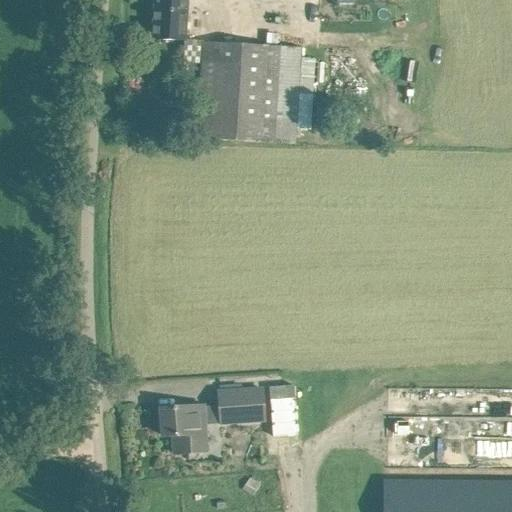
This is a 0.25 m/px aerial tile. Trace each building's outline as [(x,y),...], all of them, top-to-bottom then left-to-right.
[(153,0),(151,39),(185,41),(187,0),(153,0)] [(297,48),(204,42),(198,139),(291,145),(297,48)] [(511,511),(511,387),(310,387),(310,467),(324,467),(323,511),(511,511)] [(262,389),(218,392),(220,424),(264,421),(262,389)] [(206,452),(203,406),(161,409),(163,436),(173,436),(174,454),(206,452)]
